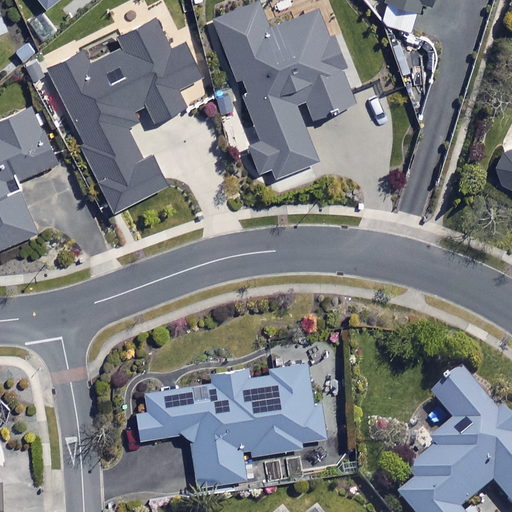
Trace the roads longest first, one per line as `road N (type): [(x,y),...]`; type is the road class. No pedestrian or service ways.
road 1 (residential): [(511,303),(423,264),(308,248),(235,255),(57,312)]
road 2 (residential): [(83,511),(57,312)]
